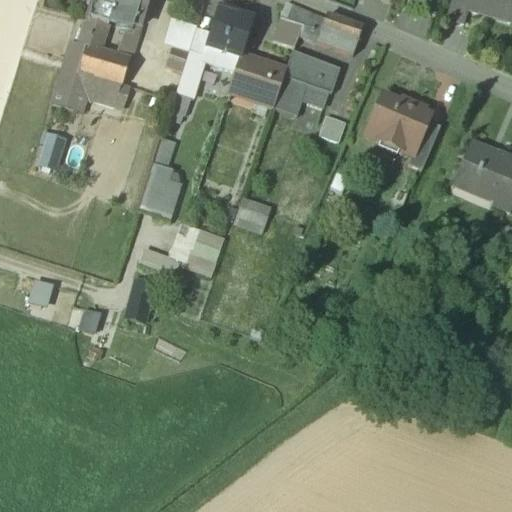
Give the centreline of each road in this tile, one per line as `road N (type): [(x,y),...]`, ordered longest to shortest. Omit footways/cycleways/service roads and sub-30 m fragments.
road 1 (unclassified): [(302,0),(511,89)]
road 2 (track): [(0,267),(118,307),(141,234)]
